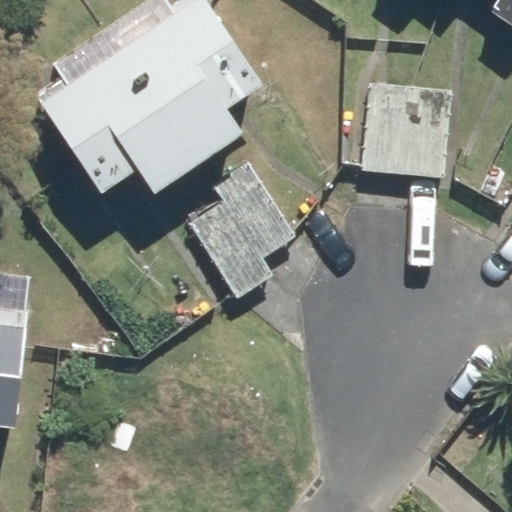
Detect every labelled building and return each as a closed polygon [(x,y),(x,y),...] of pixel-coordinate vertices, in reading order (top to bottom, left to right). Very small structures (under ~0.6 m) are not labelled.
[(82,206),(126,179),(141,203),(240,143),(226,119),(262,97),(203,0),(191,0),(20,103),(82,206)] [(511,0),(495,0),(486,14),(511,31),(511,0)] [(448,90),(367,83),(358,175),(440,183),(448,90)] [(511,206),(503,219),(511,225),(511,206)] [(0,431),(7,432),(19,308),(0,306),(0,431)]
